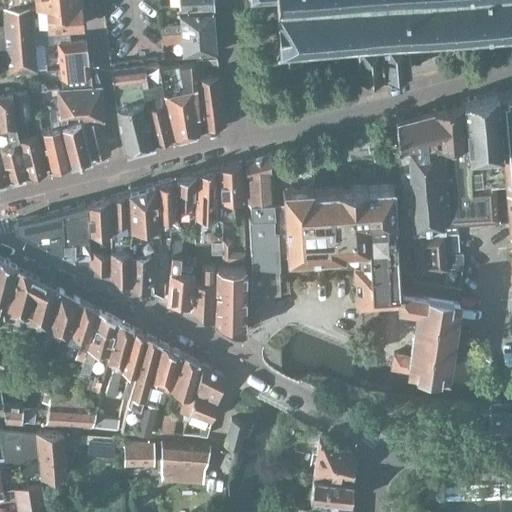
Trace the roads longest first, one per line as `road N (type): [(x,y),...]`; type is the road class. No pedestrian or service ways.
road 1 (residential): [(242,140),(511,63)]
road 2 (residential): [(0,234),(241,366)]
road 3 (residential): [(122,174),(94,0)]
road 4 (residential): [(241,366),(389,456)]
road 5 (residential): [(242,140),(227,0)]
road 6 (residential): [(0,210),(122,174)]
road 7 (residential): [(122,174),(242,140)]
road 8 (residential): [(389,456),(511,458)]
